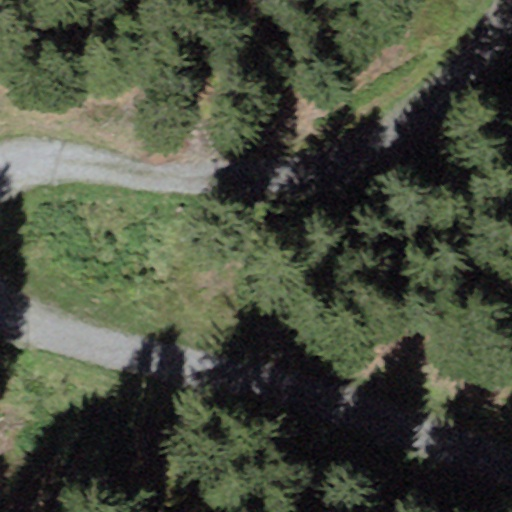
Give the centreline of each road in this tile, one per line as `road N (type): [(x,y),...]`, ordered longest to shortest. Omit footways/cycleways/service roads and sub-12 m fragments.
road 1 (track): [(0,171),(23,161),(140,167),(352,145),(446,74),(511,1)]
road 2 (track): [(511,448),(164,367),(21,324),(0,303)]
